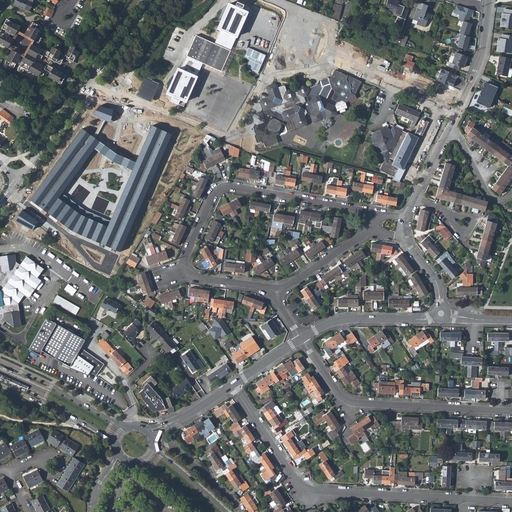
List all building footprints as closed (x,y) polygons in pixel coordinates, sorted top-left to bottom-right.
[(28,11),(33,3),(28,1),(26,0),(14,0),(17,1),(15,5),(24,9),(28,11)] [(398,4),(399,2),(394,0),(387,0),(384,8),(395,12),(398,4)] [(419,2),(412,23),(424,27),(428,19),(430,20),(432,15),(425,12),(428,5),(419,2)] [(186,101),(201,67),(202,63),(221,71),(232,46),(247,12),(229,3),(217,29),(220,30),(214,43),(196,35),(181,69),(178,68),(167,93),(186,101)] [(339,19),(342,5),(334,3),(331,16),(339,19)] [(394,15),(399,17),(402,7),(404,7),(404,6),(398,4),(395,12),(394,15)] [(460,14),(459,19),(464,21),(468,22),(470,16),(471,16),(473,10),(456,4),(454,12),(460,14)] [(399,17),(405,19),(408,9),(404,7),(402,7),(399,17)] [(502,13),(500,26),(511,27),(511,9),(504,8),(504,13),(502,13)] [(7,19),(2,28),(15,35),(16,33),(17,31),(18,29),(19,27),(7,19)] [(468,22),(464,21),(459,33),(461,34),(470,36),(471,32),(469,31),(472,23),(468,22)] [(37,25),(33,23),(32,22),(29,26),(30,27),(30,28),(29,30),(28,32),(27,32),(25,35),(34,40),(39,43),(41,39),(37,36),(43,26),(38,24),(37,25)] [(0,43),(8,48),(13,39),(4,35),(5,33),(0,31),(0,43)] [(461,34),(457,47),(468,49),(469,44),(468,44),(470,37),(470,36),(461,34)] [(498,38),(496,51),(511,53),(511,35),(502,34),(501,38),(498,38)] [(64,58),(66,56),(63,55),(52,48),(49,52),(41,48),(40,49),(36,47),(39,43),(34,40),(31,46),(27,53),(36,58),(36,59),(40,61),(43,55),(51,60),(51,61),(55,63),(56,62),(60,64),(61,63),(62,60),(63,59),(64,59),(64,58)] [(68,60),(68,61),(69,61),(71,62),(72,63),(73,61),(74,60),(75,61),(77,57),(77,56),(78,53),(78,52),(68,46),(63,55),(66,56),(69,57),(68,60)] [(201,67),(223,76),(236,48),(232,46),(221,71),(202,63),(201,67)] [(5,63),(14,68),(14,67),(16,65),(16,64),(17,61),(18,62),(22,56),(12,50),(5,63)] [(455,55),(451,63),(448,61),(447,61),(445,64),(448,65),(448,66),(457,70),(459,66),(463,68),(468,57),(456,52),(455,55)] [(411,61),(413,56),(406,53),(401,65),(406,67),(411,69),(414,63),(411,61)] [(511,64),(511,58),(499,55),(498,61),(497,65),(499,65),(498,69),(497,74),(507,76),(509,68),(510,64),(511,64)] [(45,68),(46,67),(40,64),(39,65),(25,57),(22,61),(21,61),(19,65),(20,66),(18,70),(22,73),(24,70),(28,72),(29,71),(41,78),(46,71),(47,69),(45,68)] [(61,73),(62,71),(58,69),(57,70),(55,69),(56,68),(49,64),(49,65),(48,67),(47,68),(47,69),(46,71),(50,73),(48,77),(61,84),(62,84),(64,81),(63,80),(65,76),(61,73)] [(76,66),(71,72),(79,76),(83,70),(82,70),(83,69),(83,68),(82,67),(81,66),(80,66),(79,66),(79,67),(76,66)] [(441,68),(436,80),(444,83),(452,87),(455,81),(452,80),(454,74),(443,69),(441,68)] [(88,74),(83,70),(79,76),(76,80),(74,82),(80,86),(88,74)] [(262,141),(264,145),(276,141),(274,135),(282,120),(284,121),(290,119),(293,121),(295,126),(298,127),(304,125),(306,122),(303,115),(305,112),(308,114),(311,121),(314,122),(320,120),(321,117),(325,116),(327,117),(335,115),(336,113),(334,107),(356,99),(355,96),(361,82),(345,74),(344,75),(334,70),(330,78),(329,79),(328,81),(329,85),(321,87),(317,85),(308,88),(302,85),(300,86),(297,92),(295,93),(289,90),(286,91),(285,86),(283,85),(277,87),(276,84),(274,83),(267,85),(266,88),(266,89),(264,90),(262,93),(261,93),(261,95),(261,97),(261,99),(260,99),(259,101),(262,109),(261,112),(254,114),(252,117),(254,124),(251,125),(253,133),(252,133),(254,141),(259,140),(260,142),(262,141)] [(159,84),(144,78),(140,86),(143,87),(141,91),(153,96),(159,84)] [(488,107),(492,98),(495,92),(497,87),(486,82),(483,89),(482,89),(476,102),(488,107)] [(143,87),(140,86),(136,95),(151,102),(153,96),(141,91),(143,87)] [(417,111),(399,103),(395,112),(413,120),(416,121),(421,113),(417,111)] [(114,109),(98,106),(93,114),(103,119),(106,120),(111,123),(114,109)] [(106,120),(103,119),(93,137),(96,139),(106,120)] [(377,158),(384,161),(380,169),(394,176),(397,171),(401,173),(411,152),(427,120),(422,119),(414,135),(408,132),(407,134),(402,132),(403,129),(393,125),(391,129),(387,127),(373,132),(371,137),(376,150),(374,156),(377,158)] [(499,194),(507,184),(511,179),(511,177),(511,156),(509,154),(472,127),(475,123),(470,119),(464,127),(465,132),(467,133),(466,135),(507,166),(491,189),(499,194)] [(411,152),(413,153),(428,121),(427,120),(411,152)] [(152,126),(135,163),(117,154),(96,139),(93,137),(82,129),(30,199),(72,230),(120,251),(171,134),(152,126)] [(226,154),(233,156),(235,147),(230,145),(229,150),(226,149),(226,154)] [(203,170),(216,163),(212,156),(208,149),(204,150),(208,158),(199,162),(203,170)] [(221,151),(212,156),(216,163),(225,159),(221,151)] [(261,176),(267,177),(267,176),(268,171),(270,162),(265,160),(264,168),(263,170),(262,170),(261,176)] [(445,162),(435,197),(485,211),(487,201),(448,190),(455,165),(445,162)] [(238,175),(248,177),(249,169),(250,165),(246,164),(246,168),(239,167),(238,175)] [(301,179),(311,181),(314,164),(311,164),(310,169),(309,173),(303,172),(302,172),(301,179)] [(317,165),(314,164),(311,181),(321,183),(322,176),(315,175),(317,165)] [(260,171),(249,169),(248,177),(258,179),(260,171)] [(274,182),(285,184),(287,170),(283,170),(282,176),(276,175),(274,182)] [(290,171),(287,170),(285,184),(294,186),(295,179),(289,177),(290,171)] [(352,189),(362,191),(364,180),(365,172),(358,170),(358,172),(361,177),(360,183),(353,182),(352,189)] [(192,180),(190,183),(196,186),(203,189),(207,180),(200,176),(198,182),(192,180)] [(326,192),(335,194),(337,186),(338,180),(338,178),(333,177),(332,180),(331,181),(330,185),(327,184),(326,192)] [(342,181),(338,180),(337,186),(335,194),(345,196),(347,188),(341,187),(342,181)] [(367,181),(364,180),(362,191),(372,193),(373,185),(366,184),(367,181)] [(199,198),(203,189),(196,186),(192,195),(199,198)] [(376,201),(386,203),(387,196),(388,193),(384,192),(384,195),(377,194),(376,201)] [(397,198),(387,196),(386,203),(395,205),(397,198)] [(183,197),(179,206),(186,209),(190,200),(183,197)] [(238,198),(228,203),(235,215),(238,213),(236,209),(242,206),(238,198)] [(254,216),(257,217),(259,210),(260,202),(250,201),(249,208),(250,208),(249,211),(254,212),(254,216)] [(270,204),(260,202),(259,210),(269,212),(270,204)] [(182,219),(186,209),(179,206),(172,203),(171,207),(177,209),(174,215),(182,219)] [(231,217),(235,215),(228,203),(219,208),(223,215),(229,212),(231,217)] [(420,209),(418,219),(430,222),(432,214),(428,213),(429,211),(420,209)] [(38,221),(22,210),(15,220),(32,230),(38,221)] [(304,225),(308,226),(311,212),(301,210),(299,218),(305,219),(305,224),(304,225)] [(162,213),(158,211),(151,222),(155,224),(162,213)] [(320,214),(311,212),(308,226),(311,226),(313,220),(319,221),(320,214)] [(278,228),(282,228),(282,226),(284,214),(274,213),(273,220),(279,222),(278,228)] [(294,216),(284,214),(282,226),(292,228),(294,216)] [(220,225),(222,220),(221,220),(215,217),(209,229),(222,235),(223,232),(221,231),(218,229),(220,225)] [(328,222),(328,226),(340,228),(342,218),(334,217),(333,223),(328,222)] [(429,227),(430,222),(418,219),(416,229),(424,231),(425,226),(429,227)] [(477,258),(476,261),(479,264),(484,269),(486,260),(487,256),(491,242),(492,238),(493,236),(494,230),(496,223),(486,220),(476,258),(477,258)] [(172,226),(170,230),(175,232),(182,236),(187,224),(180,221),(177,228),(172,226)] [(338,238),(340,228),(328,226),(326,225),(321,224),(320,230),(331,232),(330,236),(338,238)] [(438,230),(443,236),(449,231),(446,227),(438,230)] [(222,235),(209,229),(205,239),(212,242),(213,241),(218,243),(220,237),(221,238),(222,235)] [(175,232),(170,230),(169,233),(174,235),(171,242),(178,245),(182,236),(175,232)] [(446,240),(452,234),(449,231),(443,236),(446,240)] [(426,237),(423,235),(417,237),(418,239),(421,242),(420,242),(427,250),(433,245),(426,237)] [(327,236),(323,238),(328,245),(331,242),(327,236)] [(309,258),(317,252),(311,243),(309,240),(307,242),(309,245),(310,247),(304,252),(309,258)] [(313,241),(311,243),(317,252),(325,246),(321,240),(315,244),(313,241)] [(376,258),(379,259),(382,244),(372,243),(371,251),(377,252),(376,258)] [(384,253),(393,255),(395,248),(392,247),(392,246),(382,244),(379,259),(383,259),(384,253)] [(149,265),(158,261),(156,253),(153,245),(149,247),(151,255),(146,257),(149,265)] [(266,253),(269,251),(265,245),(261,246),(266,253)] [(439,252),(433,245),(427,250),(433,257),(439,252)] [(200,250),(205,259),(214,254),(217,252),(215,249),(210,252),(207,246),(200,250)] [(288,248),(285,251),(292,260),(300,255),(295,248),(291,251),(288,248)] [(361,249),(352,255),(361,267),(363,265),(360,260),(365,256),(361,249)] [(165,250),(156,253),(158,261),(168,258),(165,250)] [(284,266),(292,260),(285,251),(282,252),(285,256),(280,260),(284,266)] [(137,255),(132,253),(129,258),(136,262),(139,258),(136,257),(137,255)] [(0,322),(2,324),(5,320),(14,326),(21,325),(18,303),(24,294),(28,297),(41,280),(37,277),(43,268),(26,256),(19,264),(15,261),(14,254),(0,255),(0,261),(1,271),(5,270),(6,274),(0,281),(0,322)] [(213,258),(215,257),(214,254),(205,259),(210,268),(217,264),(213,258)] [(401,254),(394,259),(398,264),(396,265),(395,266),(397,269),(407,262),(401,254)] [(260,255),(257,256),(258,258),(266,269),(274,263),(270,256),(264,260),(262,256),(261,256),(260,255)] [(358,269),(361,267),(352,255),(344,261),(349,267),(354,264),(358,269)] [(448,262),(442,255),(436,260),(445,271),(454,263),(451,260),(448,262)] [(238,258),(236,257),(235,260),(235,263),(234,271),(244,273),(245,265),(243,265),(237,264),(237,260),(238,258)] [(134,267),(136,262),(129,258),(127,261),(126,263),(134,267)] [(257,274),(266,269),(258,258),(256,260),(259,264),(253,268),(257,274)] [(476,261),(466,269),(467,273),(473,273),(473,266),(479,266),(479,264),(476,261)] [(223,270),(234,271),(235,263),(226,262),(225,262),(223,270)] [(413,269),(407,262),(397,269),(399,272),(402,270),(407,275),(413,269)] [(465,270),(466,269),(471,265),(468,262),(462,267),(465,270)] [(329,271),(334,277),(337,281),(342,278),(339,274),(342,272),(346,277),(349,275),(345,270),(341,263),(329,271)] [(388,267),(384,263),(378,268),(382,271),(388,267)] [(458,273),(457,272),(453,268),(455,266),(456,265),(454,263),(445,271),(452,278),(458,273)] [(467,273),(466,269),(465,270),(461,274),(462,279),(462,283),(457,283),(457,287),(456,295),(466,295),(467,273)] [(326,283),(334,277),(329,271),(321,276),(323,279),(320,281),(324,286),(327,284),(326,283)] [(407,278),(409,280),(410,279),(413,284),(410,286),(413,289),(423,283),(416,271),(407,278)] [(137,275),(140,284),(148,282),(145,272),(137,275)] [(473,273),(467,273),(466,295),(482,295),(482,287),(470,287),(470,286),(470,283),(473,283),(473,273)] [(151,292),(148,282),(140,284),(134,286),(136,289),(141,288),(143,294),(151,292)] [(69,283),(65,288),(73,295),(77,289),(69,283)] [(363,300),(373,299),(373,283),(370,283),(370,291),(363,291),(363,300)] [(377,283),(373,283),(373,299),(383,299),(383,291),(377,291),(377,283)] [(428,292),(423,283),(413,289),(410,291),(408,292),(408,293),(410,294),(417,291),(421,297),(428,292)] [(305,297),(306,299),(318,291),(316,288),(311,291),(307,286),(301,291),(305,297)] [(182,287),(169,292),(171,300),(181,297),(181,295),(184,294),(184,292),(182,287)] [(319,292),(325,288),(324,287),(320,289),(318,291),(306,299),(314,310),(320,306),(315,298),(320,294),(319,292)] [(195,300),(198,300),(200,289),(189,288),(188,295),(195,296),(195,300)] [(209,290),(200,289),(198,300),(202,301),(202,297),(208,298),(209,290)] [(170,307),(173,306),(171,300),(169,292),(159,295),(161,303),(168,301),(170,307)] [(334,306),(348,306),(348,293),(345,293),(345,299),(334,299),(334,306)] [(351,293),(348,293),(348,306),(358,306),(358,299),(357,299),(351,299),(351,295),(351,293)] [(408,293),(408,296),(408,299),(403,299),(403,296),(399,296),(398,307),(412,307),(412,306),(412,301),(412,296),(410,294),(408,293)] [(56,295),(53,302),(76,314),(80,308),(56,295)] [(242,302),(251,306),(254,299),(244,295),(242,302)] [(388,307),(398,307),(399,296),(392,295),(388,296),(388,307)] [(105,297),(100,306),(108,311),(108,309),(115,313),(120,304),(110,299),(109,300),(105,297)] [(148,297),(142,305),(145,307),(147,305),(151,299),(148,297)] [(219,307),(218,318),(221,317),(224,300),(214,299),(212,311),(216,312),(217,307),(219,307)] [(263,302),(254,299),(251,306),(247,318),(250,318),(254,307),(260,309),(260,312),(264,314),(266,306),(262,305),(263,302)] [(234,301),(224,300),(221,317),(225,318),(226,308),(232,309),(234,301)] [(215,318),(213,318),(214,324),(215,325),(208,330),(215,339),(221,335),(222,337),(230,331),(221,317),(218,318),(215,318)] [(80,347),(84,339),(46,318),(28,349),(40,355),(42,351),(64,363),(62,365),(76,370),(79,365),(90,372),(96,375),(97,375),(104,364),(80,347)] [(142,323),(137,318),(132,323),(133,323),(124,331),(124,333),(130,340),(132,340),(134,338),(134,336),(136,334),(140,330),(139,329),(142,326),(142,323)] [(271,319),(261,326),(263,330),(264,329),(271,339),(280,332),(271,319)] [(154,321),(153,321),(147,327),(147,329),(151,333),(153,336),(152,337),(155,340),(157,338),(163,332),(164,331),(154,321)] [(105,330),(98,337),(101,339),(103,338),(104,337),(105,339),(109,335),(105,330)] [(382,330),(374,335),(380,344),(386,339),(390,343),(393,341),(389,334),(385,336),(382,330)] [(422,330),(415,335),(420,343),(427,339),(429,342),(431,343),(434,341),(429,334),(426,336),(422,330)] [(167,352),(168,352),(176,344),(163,332),(157,338),(160,341),(160,342),(165,348),(165,350),(167,352)] [(345,341),(348,345),(356,340),(351,332),(343,338),(339,332),(332,337),(338,345),(345,341)] [(446,346),(450,347),(450,332),(440,332),(440,341),(447,341),(446,346)] [(461,333),(450,332),(450,347),(450,352),(458,353),(458,347),(454,347),(454,341),(461,341),(461,333)] [(494,346),(498,346),(498,345),(498,333),(487,333),(487,341),(494,341),(494,346)] [(508,333),(498,333),(498,345),(501,345),(501,341),(508,341),(508,333)] [(373,348),(380,344),(374,335),(367,340),(371,346),(368,348),(371,353),(374,350),(373,348)] [(417,353),(416,351),(414,348),(420,343),(415,335),(408,340),(412,346),(408,348),(413,356),(417,353)] [(251,336),(239,344),(248,356),(260,348),(251,336)] [(340,349),(338,345),(332,337),(325,342),(327,345),(323,348),(329,357),(335,353),(336,354),(342,351),(340,349)] [(103,338),(98,343),(128,374),(134,368),(133,368),(125,359),(115,349),(114,350),(103,338)] [(248,356),(239,344),(234,347),(237,351),(232,355),(238,363),(248,356)] [(189,350),(181,356),(187,365),(188,364),(193,372),(200,366),(189,350)] [(468,365),(467,377),(471,377),(471,365),(472,357),(462,356),(462,353),(458,353),(450,352),(449,358),(461,359),(461,365),(468,365)] [(337,370),(341,378),(347,374),(342,367),(345,365),(349,363),(344,356),(334,362),(336,366),(335,367),(337,370)] [(482,357),(472,357),(471,365),(481,366),(482,357)] [(292,377),(299,373),(305,369),(298,358),(292,362),(290,360),(283,365),(288,372),(292,377)] [(226,363),(214,371),(218,377),(219,379),(232,370),(226,363)] [(90,372),(79,365),(76,370),(87,375),(90,372)] [(285,373),(288,372),(283,365),(276,370),(279,374),(276,376),(279,381),(281,384),(284,382),(283,380),(288,377),(285,373)] [(511,373),(511,366),(508,365),(508,367),(498,367),(498,375),(508,375),(508,373),(511,373)] [(498,375),(498,367),(488,366),(488,374),(498,375)] [(211,382),(218,377),(214,371),(207,376),(211,382)] [(347,374),(341,378),(346,384),(349,382),(353,388),(360,383),(351,371),(350,372),(347,374)] [(311,377),(308,373),(301,378),(306,385),(308,383),(313,391),(320,386),(313,376),(311,377)] [(276,383),(279,381),(276,376),(272,378),(270,374),(263,379),(267,386),(274,381),(276,383)] [(158,382),(152,375),(142,383),(144,386),(144,388),(139,392),(143,399),(149,406),(148,406),(153,411),(159,410),(159,409),(163,408),(164,409),(173,406),(169,396),(164,398),(154,386),(158,382)] [(188,387),(191,385),(186,378),(182,380),(183,381),(170,390),(176,398),(181,396),(180,394),(188,388),(188,387)] [(482,382),(482,378),(476,378),(475,384),(474,398),(485,399),(485,390),(479,390),(479,382),(482,382)] [(259,396),(269,389),(267,386),(263,379),(256,383),(259,388),(255,390),(259,396)] [(395,389),(399,389),(400,380),(396,380),(395,386),(387,386),(387,394),(395,394),(395,389)] [(403,394),(411,395),(412,387),(403,386),(403,380),(400,380),(399,389),(403,389),(403,394)] [(378,393),(387,394),(387,386),(387,382),(379,381),(378,383),(375,383),(374,388),(378,388),(378,393)] [(448,397),(461,397),(462,389),(453,388),(453,381),(448,381),(448,388),(448,397)] [(420,390),(428,391),(429,384),(412,383),(412,387),(411,395),(419,395),(420,390)] [(464,397),(474,398),(475,384),(472,384),(471,389),(465,389),(464,397)] [(320,386),(313,391),(318,397),(313,401),(315,405),(318,403),(318,402),(322,399),(320,396),(324,393),(320,386)] [(438,396),(448,397),(448,388),(438,388),(438,396)] [(272,401),(264,406),(268,411),(264,414),(269,420),(278,414),(281,412),(277,406),(276,406),(272,401)] [(230,417),(237,412),(232,405),(228,407),(226,404),(213,412),(217,418),(224,414),(227,418),(230,417)] [(303,409),(299,411),(304,417),(313,411),(311,407),(304,411),(303,409)] [(295,414),(299,420),(304,417),(299,411),(295,414)] [(322,412),(312,419),(317,426),(325,420),(327,424),(335,418),(330,411),(324,415),(322,412)] [(235,428),(239,425),(237,422),(241,419),(237,412),(230,417),(234,423),(229,427),(231,430),(235,428)] [(278,414),(269,420),(273,427),(278,425),(280,427),(288,423),(285,419),(283,421),(278,414)] [(365,418),(357,423),(363,431),(370,426),(372,430),(380,426),(374,417),(370,420),(368,418),(365,418)] [(401,422),(392,421),(392,429),(409,430),(410,417),(402,417),(401,422)] [(418,417),(410,417),(409,430),(417,430),(417,428),(422,428),(422,423),(418,422),(418,417)] [(202,420),(194,426),(198,432),(205,428),(208,432),(215,427),(209,418),(204,422),(202,420)] [(341,427),(335,418),(327,424),(332,430),(327,433),(331,440),(338,436),(337,434),(341,427)] [(447,419),(437,419),(437,427),(443,428),(443,434),(446,434),(447,419)] [(461,420),(447,419),(446,434),(450,434),(451,428),(457,428),(457,430),(461,430),(461,420)] [(476,421),(461,420),(461,430),(463,430),(463,429),(468,429),(467,432),(468,433),(475,433),(476,429),(476,421)] [(486,421),(476,421),(476,429),(486,430),(486,421)] [(505,422),(490,422),(489,431),(494,431),(494,430),(501,430),(501,437),(504,437),(505,422)] [(363,431),(357,423),(351,428),(354,433),(347,438),(351,444),(359,440),(358,439),(365,434),(363,431)] [(239,430),(244,437),(250,433),(245,425),(241,428),(239,425),(235,428),(237,431),(239,430)] [(198,432),(194,426),(185,432),(187,436),(184,438),(188,444),(200,436),(198,432)] [(23,440),(25,442),(27,440),(31,447),(44,440),(39,429),(26,436),(25,434),(22,436),(23,440)] [(61,447),(65,441),(62,439),(64,437),(54,430),(47,441),(57,447),(58,445),(61,447)] [(292,430),(284,435),(288,440),(284,442),(288,449),(298,443),(293,436),(295,435),(292,430)] [(243,447),(245,450),(253,445),(251,442),(255,439),(250,433),(244,437),(248,444),(243,447)] [(66,438),(65,441),(61,447),(60,449),(72,457),(79,446),(66,438)] [(9,444),(6,446),(10,452),(13,450),(16,457),(29,450),(25,442),(23,440),(11,446),(9,444)] [(298,443),(288,449),(293,456),(297,454),(299,457),(307,452),(305,448),(306,447),(301,441),(298,443)] [(205,448),(207,451),(216,445),(214,442),(208,446),(205,448)] [(10,452),(6,446),(5,443),(0,445),(0,459),(11,454),(10,452)] [(206,455),(212,464),(223,456),(219,450),(216,445),(207,451),(209,454),(206,455)] [(312,449),(304,454),(307,458),(315,453),(312,449)] [(461,452),(451,451),(451,460),(461,460),(461,452)] [(323,462),(319,465),(324,472),(330,468),(325,460),(327,459),(323,452),(318,455),(323,462)] [(461,452),(461,460),(471,461),(472,452),(461,452)] [(260,462),(262,465),(269,460),(265,454),(260,456),(258,453),(251,458),(256,465),(260,462)] [(486,453),(479,453),(479,461),(489,462),(489,453),(486,453)] [(489,453),(489,462),(499,462),(500,454),(489,453)] [(232,465),(228,460),(226,461),(223,456),(212,464),(216,470),(217,470),(221,468),(223,471),(227,468),(232,465)] [(74,458),(66,472),(76,478),(84,465),(74,458)] [(267,472),(262,475),(265,478),(272,474),(270,470),(274,467),(269,460),(262,465),(267,472)] [(225,474),(230,482),(237,477),(232,470),(234,468),(236,467),(234,464),(232,465),(227,468),(229,472),(225,474)] [(442,466),(442,476),(450,476),(451,466),(442,466)] [(382,470),(381,484),(390,484),(390,483),(390,480),(393,480),(394,471),(394,467),(390,467),(390,471),(382,470)] [(505,481),(506,467),(501,467),(501,470),(499,470),(498,474),(499,474),(498,481),(495,481),(494,489),(504,490),(505,481)] [(330,468),(324,472),(328,479),(329,479),(333,476),(335,479),(343,474),(341,470),(335,474),(330,468)] [(43,481),(37,470),(23,477),(29,489),(43,481)] [(382,470),(365,470),(365,478),(373,478),(373,483),(381,484),(382,470)] [(394,471),(393,480),(393,482),(397,482),(397,484),(405,485),(406,472),(406,471),(394,471)] [(76,478),(66,472),(57,485),(67,492),(76,478)] [(406,472),(405,485),(414,485),(415,480),(419,480),(419,479),(422,479),(422,472),(415,472),(406,472)] [(450,476),(442,476),(442,486),(449,487),(450,476)] [(245,481),(244,482),(241,484),(237,477),(230,482),(234,488),(239,485),(243,491),(249,487),(245,481)] [(0,479),(0,493),(9,489),(3,478),(0,479)] [(269,494),(273,501),(281,496),(277,489),(271,492),(269,489),(260,495),(262,498),(269,494)] [(247,493),(239,498),(248,511),(250,511),(257,508),(254,505),(257,502),(254,497),(251,499),(247,493)] [(45,511),(50,510),(42,496),(31,502),(36,511),(45,511)] [(286,503),(281,496),(273,501),(278,508),(274,511),(280,511),(283,510),(281,507),(286,503)] [(1,511),(15,511),(11,503),(0,509),(1,511)]
